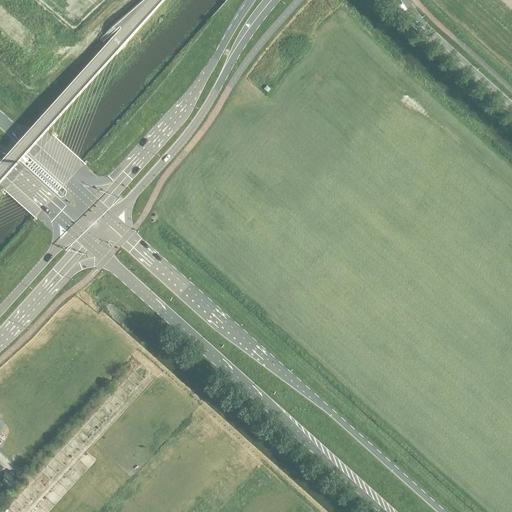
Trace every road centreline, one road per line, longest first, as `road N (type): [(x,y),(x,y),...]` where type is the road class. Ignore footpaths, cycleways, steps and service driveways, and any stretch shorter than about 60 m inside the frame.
road 1 (secondary): [(439,511),(111,219)]
road 2 (secondary): [(106,259),(387,511)]
road 3 (tertiary): [(111,219),(190,129),(275,0)]
road 4 (unclassified): [(0,172),(154,0)]
road 5 (track): [(511,191),(391,84),(432,36)]
road 6 (tertiary): [(251,0),(199,83),(134,163)]
road 7 (unclassified): [(415,20),(511,107)]
